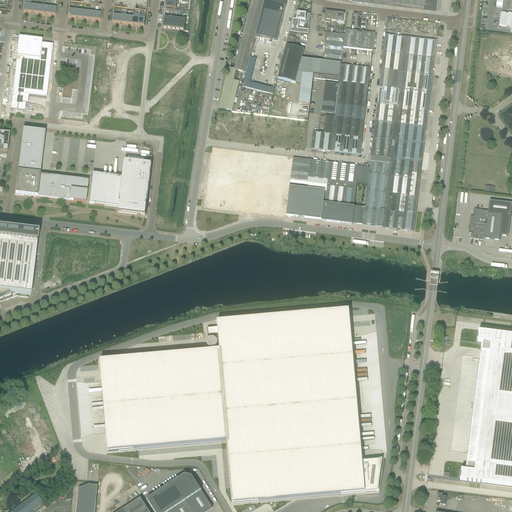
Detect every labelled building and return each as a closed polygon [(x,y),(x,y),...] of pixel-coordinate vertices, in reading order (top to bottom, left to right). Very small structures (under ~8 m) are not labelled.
[(130,9),(131,0),(115,0),(115,2),(126,4),(125,9),(130,9)] [(139,0),(131,0),(130,9),(135,10),(136,5),(147,6),(147,1),(139,0)] [(246,73),(250,57),(256,36),(264,1),(265,1),(262,0),(251,0),(234,70),(236,71),(246,73)] [(264,1),(256,36),(277,42),(287,0),(267,0),(267,2),(264,1)] [(352,0),(352,3),(435,13),(435,11),(436,0),(352,0)] [(298,28),(299,20),(305,21),(306,16),(306,15),(306,13),(297,12),(296,19),(293,19),(290,32),(308,34),(308,30),(299,29),(298,28)] [(331,23),(331,21),(332,12),(326,12),(325,15),(322,15),(321,17),(321,22),(322,22),(323,22),(324,22),(331,23)] [(511,28),(511,16),(511,14),(511,15),(503,14),(501,15),(501,18),(500,18),(499,26),(511,28)] [(374,34),(345,30),(345,35),(332,34),(329,33),(327,33),(326,33),(323,62),(330,63),(341,65),(343,48),(367,51),(372,51),(374,34)] [(299,40),(295,39),(296,35),(290,33),(288,38),(287,45),(297,48),(299,40)] [(404,55),(406,37),(385,35),(383,53),(404,55)] [(434,59),(436,41),(406,37),(404,55),(405,55),(434,59)] [(17,56),(10,110),(24,112),(26,96),(46,98),(51,60),(51,61),(53,45),(18,41),(16,56),(17,56)] [(286,46),(277,79),(295,84),(302,60),(304,51),(286,46)] [(403,72),(405,55),(404,55),(383,53),(381,69),(403,72)] [(432,76),(434,59),(405,55),(403,72),(432,76)] [(339,82),(341,65),(323,62),(302,60),(295,84),(300,85),(298,104),(310,106),(313,79),(339,82)] [(362,138),(368,86),(370,68),(365,68),(341,65),(339,83),(338,86),(338,90),(337,95),(337,100),(336,104),(336,109),(335,114),(335,117),(325,116),(323,133),(332,134),(362,138)] [(239,82),(234,81),(236,71),(234,70),(228,69),(220,103),(218,111),(226,112),(232,112),(239,82)] [(401,90),(403,72),(381,69),(379,87),(401,90)] [(430,93),(432,76),(403,72),(401,90),(430,93)] [(399,107),(401,90),(379,87),(377,104),(399,107)] [(428,110),(430,93),(401,90),(399,107),(428,110)] [(397,125),(399,107),(377,104),(375,122),(396,124),(397,125)] [(426,128),(428,115),(428,110),(399,107),(397,125),(426,128)] [(410,173),(420,174),(426,128),(397,125),(396,124),(375,122),(371,156),(391,159),(388,176),(410,178),(410,173)] [(85,204),(85,203),(88,181),(40,175),(45,133),(45,132),(22,130),(15,195),(85,204)] [(0,153),(7,155),(9,134),(0,132),(0,153)] [(331,152),(332,134),(323,133),(313,132),(311,150),(331,152)] [(360,156),(362,138),(332,134),(331,152),(360,156)] [(352,225),(352,224),(355,225),(363,226),(383,229),(385,211),(387,194),(386,193),(388,176),(391,159),(371,156),(369,168),(358,167),(359,166),(328,163),(292,159),(286,217),(298,218),(298,217),(299,218),(300,218),(300,219),(301,219),(302,219),(303,219),(303,218),(304,218),(304,219),(321,221),(321,220),(322,220),(322,221),(352,225)] [(88,204),(94,205),(118,207),(118,212),(145,216),(151,164),(124,161),(122,177),(92,174),(88,204)] [(418,197),(420,175),(420,174),(410,173),(410,178),(388,176),(386,193),(387,194),(387,193),(418,197)] [(416,214),(417,202),(418,197),(387,193),(387,194),(385,211),(416,214)] [(470,217),(469,230),(470,230),(470,234),(471,234),(470,239),(482,241),(482,239),(499,241),(499,236),(507,237),(511,204),(489,201),(488,211),(474,210),(473,217),(471,217),(470,217)] [(414,232),(415,217),(416,214),(385,211),(383,229),(414,232)] [(0,299),(6,301),(17,297),(17,296),(16,297),(16,294),(17,294),(28,295),(30,295),(32,284),(33,275),(36,250),(36,243),(37,243),(38,233),(0,228),(0,299)] [(111,360),(100,361),(102,383),(106,435),(108,452),(119,451),(227,442),(233,504),(377,492),(381,460),(362,462),(361,453),(351,337),(349,310),(338,311),(217,322),(217,328),(207,329),(208,336),(218,335),(219,350),(111,360)] [(460,480),(481,483),(511,486),(511,335),(500,334),(478,332),(479,332),(478,341),(477,341),(477,342),(483,342),(482,349),(481,349),(466,464),(467,464),(466,471),(461,470),(461,471),(462,471),(461,480),(460,480)] [(206,511),(212,508),(191,477),(184,475),(146,500),(154,511),(206,511)] [(94,511),(98,487),(88,486),(77,490),(75,511),(94,511)] [(37,511),(45,507),(39,498),(36,494),(11,511),(37,511)] [(445,506),(446,497),(442,496),(443,495),(438,494),(437,502),(441,502),(441,503),(440,503),(440,504),(440,505),(441,505),(445,506)] [(149,511),(141,499),(120,511),(149,511)]
